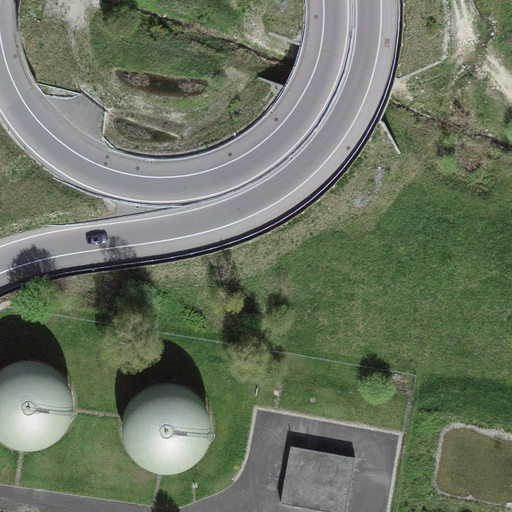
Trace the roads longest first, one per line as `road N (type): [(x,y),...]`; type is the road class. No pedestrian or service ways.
road 1 (motorway): [(0,261),(227,216),(288,183),(322,151),(352,101),(371,34),(369,0)]
road 2 (motorway): [(330,0),(327,61),(305,115),(251,163),(201,184),(140,190),(79,173),(31,135),(0,87)]
